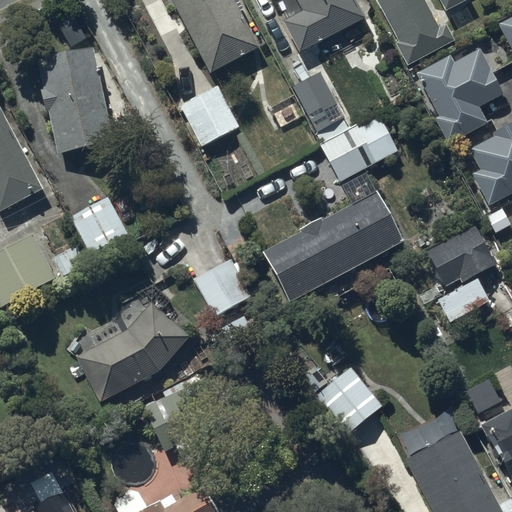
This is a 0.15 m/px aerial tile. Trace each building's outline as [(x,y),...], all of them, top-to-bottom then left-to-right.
[(168,0),(211,76),(259,50),(240,16),(245,14),(237,0),(168,0)] [(354,0),(294,0),(304,18),(283,29),(300,59),(367,23),(354,0)] [(424,0),(376,0),(400,44),(396,46),(407,68),(455,42),(447,28),(441,31),(424,0)] [(436,0),(446,18),(472,5),(469,0),(436,0)] [(511,23),(500,30),(511,51),(511,23)] [(93,52),(38,63),(44,93),(41,94),(46,116),(50,115),(59,157),(112,147),(93,52)] [(503,99),(480,55),(476,57),(475,55),(465,60),(466,61),(453,68),(449,60),(416,78),(440,121),(434,124),(448,149),(487,128),(478,112),(503,99)] [(323,79),(296,93),(326,150),(324,151),(343,188),(401,157),(381,119),(352,134),(323,79)] [(217,89),(180,108),(182,112),(176,115),(194,149),(200,146),(201,149),(238,130),(217,89)] [(0,110),(0,211),(42,190),(0,110)] [(511,124),(491,136),(494,140),(470,153),(480,172),(471,176),(489,208),(511,195),(511,124)] [(301,236),(263,256),(289,306),(324,288),(332,303),(343,297),(335,280),(403,245),(376,195),(322,223),(321,222),(300,233),(301,236)] [(107,200),(70,220),(94,266),(114,256),(108,246),(126,237),(107,200)] [(496,267),(474,228),(427,255),(447,290),(459,283),(463,289),(436,304),(449,327),(490,304),(476,279),(496,267)] [(33,238),(0,255),(0,306),(2,310),(56,282),(33,238)] [(76,247),(53,260),(63,278),(86,266),(76,247)] [(235,259),(194,281),(214,319),(255,297),(235,259)] [(152,305),(127,334),(76,361),(101,406),(160,375),(191,338),(152,305)] [(350,370),(315,399),(347,437),(382,408),(350,370)] [(166,400),(144,411),(162,446),(219,417),(198,376),(162,394),(166,400)] [(511,411),(481,428),(511,486),(511,411)] [(502,511),(460,434),(404,465),(430,511),(502,511)] [(73,511),(52,474),(30,486),(42,507),(32,511),(73,511)] [(205,511),(196,497),(171,511),(170,511),(167,506),(156,511),(136,511),(131,503),(117,511),(205,511)]
